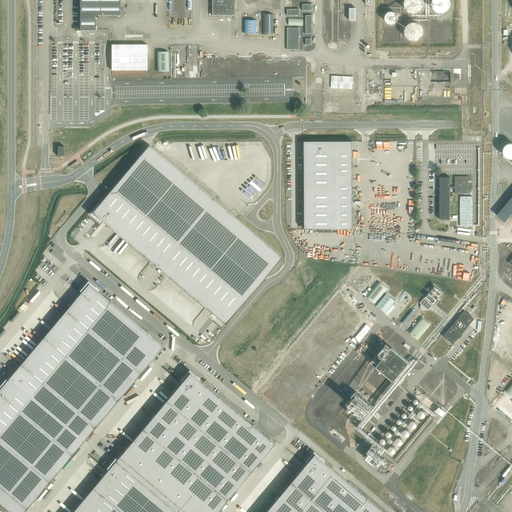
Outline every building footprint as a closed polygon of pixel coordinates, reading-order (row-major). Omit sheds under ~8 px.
[(119,0),(79,0),(80,31),(95,31),(95,15),(120,15),(119,0)] [(234,0),(211,0),(211,15),(234,15),(234,0)] [(423,4),(423,2),(422,1),(422,0),(405,0),(405,1),(405,3),(405,4),(405,6),(405,8),(406,9),(407,11),(408,11),(410,12),(412,13),(413,13),(415,13),(417,13),(419,12),(420,11),(421,9),(422,8),(423,6),(423,4)] [(451,4),(451,2),(450,0),(449,0),(433,0),(433,2),(432,4),(433,6),(433,7),(434,9),(435,10),(436,11),(438,12),(440,13),(441,13),(443,13),(445,13),(447,12),(448,11),(449,9),(450,8),(451,6),(451,4)] [(398,18),(398,16),(398,15),(397,14),(396,13),(394,12),(393,11),(391,11),(390,11),(389,12),(388,12),(387,13),(386,15),(385,16),(385,18),(385,19),(385,20),(387,22),(388,23),(389,23),(390,24),(391,24),(393,24),(394,24),(395,23),(396,22),(397,22),(397,20),(398,19),(398,18)] [(273,14),(262,14),(262,34),(274,34),(273,14)] [(303,18),(289,17),(288,25),(303,26),(303,18)] [(255,20),(245,20),(245,33),(255,33),(255,20)] [(423,32),(423,31),(423,30),(422,28),(422,27),(420,25),(419,24),(418,23),(416,22),(414,22),(412,22),(411,23),(409,24),(408,25),(406,26),(405,27),(405,29),(404,31),(405,33),(405,34),(406,36),(407,37),(408,38),(410,40),(411,40),(413,41),(415,40),(417,40),(418,39),(420,38),(421,36),(422,35),(423,33),(423,32)] [(299,28),(287,28),(287,50),(299,50),(299,28)] [(111,45),(111,70),(147,70),(147,45),(111,45)] [(168,52),(157,52),(158,72),(168,72),(168,52)] [(353,141),(303,141),(303,229),(353,229),(353,141)] [(511,142),(511,143),(510,143),(508,143),(507,144),(506,145),(505,146),(504,147),(503,149),(503,150),(503,151),(504,153),(504,154),(505,156),(506,157),(508,157),(510,158),(511,158),(511,157),(511,142)] [(149,145),(91,213),(99,220),(100,220),(158,269),(225,325),(282,257),(216,201),(149,145)] [(455,176),(455,186),(455,188),(455,193),(468,193),(468,176),(455,176)] [(440,177),(440,219),(450,219),(450,188),(450,186),(450,177),(440,177)] [(511,196),(497,215),(505,222),(510,216),(511,218),(511,196)] [(437,270),(437,275),(463,279),(463,276),(459,276),(459,273),(437,270)] [(388,289),(379,281),(366,296),(375,304),(388,289)] [(0,502),(11,511),(23,511),(91,432),(152,359),(163,346),(88,282),(81,290),(82,291),(80,294),(16,369),(6,381),(6,380),(0,387),(0,502)] [(432,305),(442,293),(435,286),(424,298),(420,303),(428,310),(432,305)] [(387,314),(396,303),(388,295),(378,307),(387,314)] [(464,311),(443,336),(453,344),(474,319),(464,311)] [(417,340),(430,325),(422,317),(409,333),(417,340)] [(371,362),(394,381),(409,362),(387,343),(371,362)] [(102,476),(72,511),(216,511),(274,443),(189,372),(183,380),(181,383),(118,458),(110,468),(109,467),(102,476)] [(418,406),(418,404),(417,403),(416,402),(415,401),(414,401),(413,402),(411,403),(410,404),(410,405),(410,407),(411,408),(412,409),(414,410),(416,410),(416,409),(417,409),(418,407),(418,406)] [(406,420),(406,419),(406,418),(405,417),(404,416),(402,415),(401,415),(400,416),(399,416),(398,418),(398,419),(398,421),(399,422),(401,423),(402,424),(404,423),(405,422),(406,421),(406,420)] [(423,421),(423,419),(422,418),(421,417),(419,417),(418,417),(417,417),(416,418),(415,419),(415,421),(415,422),(416,424),(417,425),(418,425),(419,425),(421,425),(422,424),(423,423),(423,421)] [(395,432),(395,431),(394,429),(393,428),(391,428),(390,428),(388,429),(388,430),(387,432),(387,433),(388,434),(388,435),(390,436),(391,436),(393,436),(394,436),(394,435),(395,434),(395,432)] [(413,433),(413,431),(412,430),(411,429),(410,429),(409,429),(407,429),(406,430),(405,431),(405,433),(405,434),(406,436),(407,436),(408,437),(410,437),(411,436),(412,436),(413,434),(413,433)] [(387,444),(386,443),(385,441),(384,440),(383,440),(381,440),(380,441),(379,443),(378,444),(379,445),(379,447),(380,448),(381,448),(383,448),(384,448),(385,447),(386,446),(387,444)] [(403,446),(403,444),(402,443),(400,442),(399,442),(397,442),(396,443),(395,444),(395,446),(395,447),(396,449),(397,449),(398,450),(399,450),(400,450),(402,449),(403,448),(403,446)] [(394,457),(393,455),(392,454),(392,453),(391,453),(389,452),(388,453),(387,453),(386,454),(385,455),(384,457),(385,458),(385,459),(386,460),(387,461),(389,462),(390,462),(391,461),(392,461),(393,459),(394,457)] [(383,511),(313,453),(306,461),(307,462),(305,464),(264,511),(383,511)]
